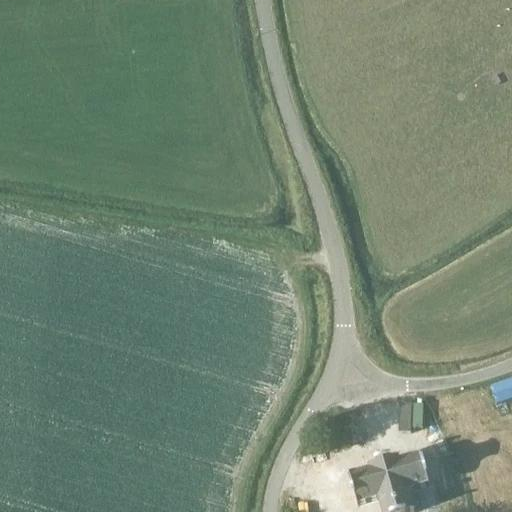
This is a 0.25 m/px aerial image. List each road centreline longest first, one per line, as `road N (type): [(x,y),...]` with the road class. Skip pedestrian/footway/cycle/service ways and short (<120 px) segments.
road 1 (unclassified): [(342,381),(340,294),(283,107),(261,0)]
road 2 (unclassified): [(511,366),(415,387),(342,381)]
road 3 (unclassified): [(269,511),(301,427),(342,381)]
